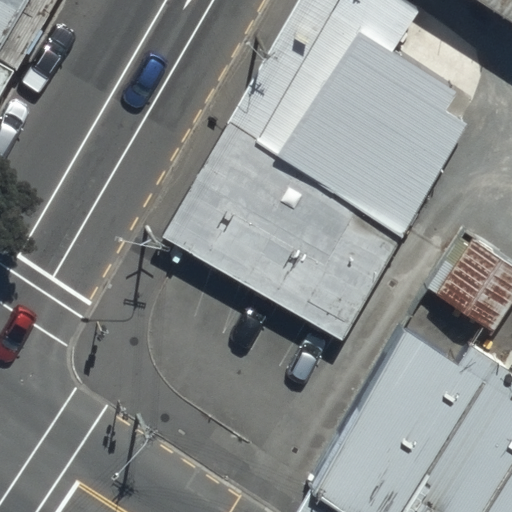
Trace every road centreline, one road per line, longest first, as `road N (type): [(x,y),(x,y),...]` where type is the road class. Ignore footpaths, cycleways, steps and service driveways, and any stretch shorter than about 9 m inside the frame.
road 1 (tertiary): [(177,0),(0,308)]
road 2 (secondary): [(0,439),(110,511)]
